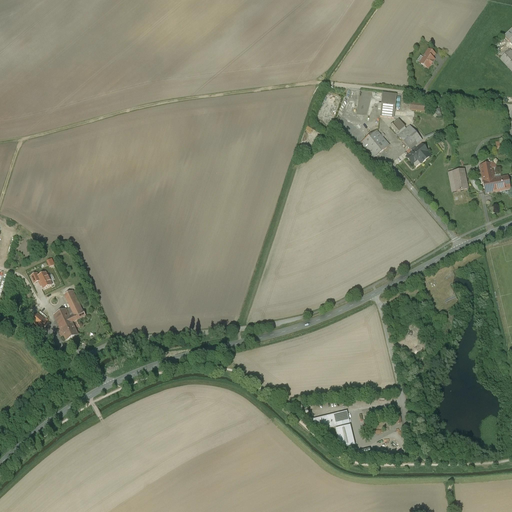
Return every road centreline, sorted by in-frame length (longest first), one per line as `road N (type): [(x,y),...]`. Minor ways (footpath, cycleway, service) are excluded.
road 1 (track): [(317,82),(153,103),(0,144)]
road 2 (tertiary): [(375,293),(299,327),(175,358),(109,385)]
road 3 (unclassified): [(511,106),(317,82)]
road 4 (unclassified): [(375,293),(417,465)]
road 5 (tertiary): [(511,224),(375,293)]
road 6 (tertiary): [(109,385),(0,463)]
